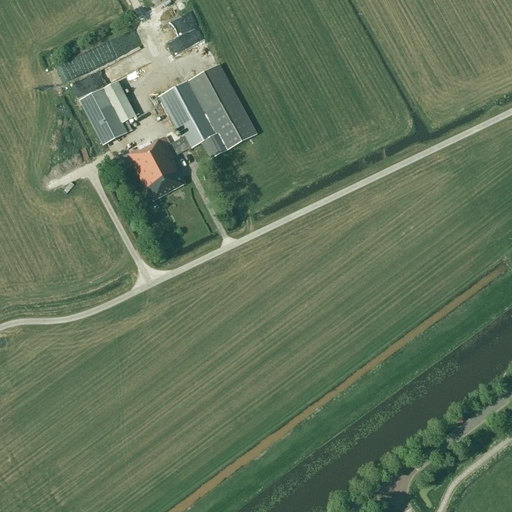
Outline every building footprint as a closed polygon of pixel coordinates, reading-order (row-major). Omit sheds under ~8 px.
[(189,23),(162,37),(165,43),(192,29),(189,23)] [(170,52),(182,46),(180,40),(165,46),(168,55),(171,53),(170,52)] [(125,42),(74,62),(79,75),(103,66),(103,67),(125,59),(122,52),(128,49),(125,42)] [(176,67),(204,49),(200,43),(173,62),(176,67)] [(151,142),(120,159),(125,169),(132,166),(152,203),(184,185),(179,176),(178,176),(174,167),(171,160),(174,158),(188,150),(201,143),(211,161),(256,136),(217,65),(159,97),(182,138),(168,146),(163,138),(152,144),(151,142)] [(126,74),(129,80),(138,76),(136,71),(126,74)] [(116,83),(79,102),(88,120),(111,108),(121,126),(121,125),(135,118),(116,83)] [(111,108),(88,120),(102,147),(126,135),(121,125),(121,126),(111,108)]
